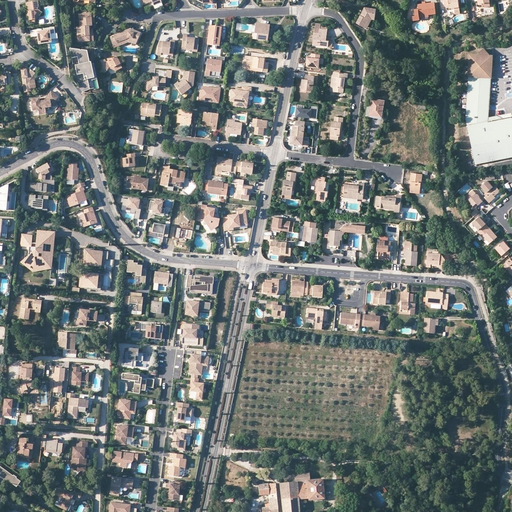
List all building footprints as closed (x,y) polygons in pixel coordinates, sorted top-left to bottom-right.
[(460,15),(458,0),(444,0),(445,8),(450,7),(450,10),(455,10),(455,11),(455,15),(460,15)] [(37,13),(40,10),(38,9),(39,8),(38,1),(26,3),(27,8),(28,7),(28,13),(29,17),(30,21),(36,21),(37,21),(41,16),(37,13)] [(420,22),(420,19),(419,17),(429,16),(436,15),(435,4),(426,5),(422,5),(418,6),(419,11),(415,11),(415,17),(413,17),(414,22),(420,22)] [(366,7),(357,23),(364,28),(368,20),(366,19),(367,16),(376,18),(377,10),(366,7)] [(92,27),(92,24),(92,15),(80,15),(80,28),(89,27),(92,27)] [(375,20),(376,18),(367,16),(366,19),(368,20),(364,28),(367,29),(372,20),(375,20)] [(327,41),(327,37),(328,30),(320,29),(321,25),(316,24),(314,45),(329,47),(329,41),(327,41)] [(219,37),(220,37),(221,27),(210,25),(207,44),(218,45),(219,37)] [(271,27),(257,25),(256,35),(258,35),(258,40),(269,42),(271,27)] [(89,27),(80,28),(78,28),(78,42),(90,42),(90,32),(89,27)] [(51,35),(55,35),(54,28),(44,30),(45,31),(42,31),(42,30),(31,31),(32,38),(38,37),(39,45),(49,44),(52,40),(51,35)] [(132,39),(137,41),(140,34),(130,29),(113,36),(116,43),(127,39),(132,39)] [(194,42),(195,39),(187,38),(187,35),(183,35),(181,48),(193,50),(193,52),(197,52),(198,42),(194,42)] [(136,44),(137,41),(132,39),(127,39),(116,43),(113,36),(110,37),(114,48),(127,43),(131,42),(136,44)] [(170,43),(162,42),(162,45),(158,45),(157,48),(156,54),(161,55),(161,53),(173,55),(174,41),(170,40),(170,43)] [(80,66),(77,66),(79,76),(85,75),(85,78),(88,78),(89,81),(95,79),(92,64),(91,64),(89,52),(71,49),(73,59),(79,58),(80,66)] [(511,156),(511,116),(485,122),(488,78),(492,78),(493,56),(490,56),(484,49),(480,53),(480,55),(471,55),(467,120),(475,164),(492,161),(511,156)] [(307,59),(306,67),(319,69),(319,65),(323,66),(323,61),(320,60),(321,56),(312,55),(311,59),(307,59)] [(224,64),(225,57),(217,56),(216,61),(209,60),(209,65),(207,64),(205,75),(210,75),(210,71),(221,72),(222,64),(224,64)] [(113,67),(116,72),(123,69),(121,65),(126,63),(123,58),(119,61),(117,57),(113,60),(112,58),(108,60),(109,62),(107,63),(106,61),(101,61),(104,73),(106,73),(110,69),(113,67)] [(250,59),(244,59),(243,67),(263,70),(263,73),(268,73),(270,64),(265,63),(265,60),(250,58),(250,59)] [(29,68),(21,69),(25,91),(30,90),(30,89),(35,88),(34,81),(29,81),(35,73),(29,68)] [(186,81),(184,81),(180,83),(179,82),(175,85),(183,95),(194,87),(195,73),(187,72),(186,77),(186,81)] [(335,83),(334,93),(344,94),(345,80),(347,80),(348,74),(341,73),(333,72),(332,83),(335,83)] [(305,85),(302,85),(302,91),(313,92),(315,77),(306,76),(305,81),(305,85)] [(160,78),(156,78),(156,81),(154,81),(151,80),(144,87),(149,92),(154,88),(167,88),(167,80),(160,80),(160,78)] [(511,112),(489,117),(492,78),(488,78),(485,122),(511,116),(511,112)] [(91,90),(89,81),(80,82),(81,87),(80,88),(83,92),(84,92),(91,90)] [(387,85),(382,83),(375,95),(378,97),(382,92),(386,92),(387,85)] [(219,103),(221,89),(204,87),(204,90),(201,90),(200,100),(205,101),(206,98),(214,99),(214,102),(219,103)] [(239,91),(232,90),(230,101),(235,102),(234,106),(244,108),(245,103),(248,104),(249,93),(251,93),(252,88),(243,87),(243,90),(243,92),(239,91)] [(40,101),(39,98),(31,100),(33,110),(38,110),(39,114),(46,113),(46,111),(49,110),(49,107),(56,106),(55,101),(58,97),(51,91),(46,97),(44,101),(40,101)] [(371,105),(370,115),(382,117),(385,101),(372,99),(371,105)] [(147,114),(155,115),(161,116),(162,106),(143,104),(142,112),(147,113),(147,114)] [(316,120),(318,108),(311,107),(311,110),(304,109),(305,106),(297,105),(295,118),(316,120)] [(192,111),(179,110),(177,122),(191,124),(192,111)] [(213,124),(213,127),(212,129),(217,130),(219,115),(204,113),(203,122),(213,124)] [(342,129),(343,129),(344,119),(335,118),(334,122),(333,122),(330,140),(339,141),(339,137),(340,137),(342,129)] [(268,121),(253,119),(252,126),(255,127),(254,134),(263,135),(264,128),(266,129),(268,121)] [(230,136),(231,134),(236,134),(238,135),(241,135),(243,124),(236,122),(235,123),(228,122),(226,135),(230,136)] [(294,126),(293,137),(304,138),(306,123),(297,122),(296,127),(294,126)] [(132,145),(142,146),(143,143),(144,138),(146,138),(147,132),(134,130),(133,135),(132,145)] [(293,137),(291,137),(290,143),(303,145),(302,147),(309,148),(310,143),(304,142),(304,138),(293,137)] [(123,159),(124,167),(124,168),(135,167),(134,158),(136,158),(135,154),(127,155),(128,159),(123,159)] [(224,158),(218,157),(216,171),(222,172),(222,171),(236,172),(236,171),(237,163),(232,162),(232,160),(224,159),(224,158)] [(253,164),(237,161),(237,163),(236,171),(240,172),(252,174),(253,164)] [(42,180),(46,180),(46,176),(45,175),(54,170),(52,167),(50,168),(47,163),(36,169),(39,175),(39,179),(42,180)] [(67,180),(77,181),(77,179),(78,180),(79,169),(77,169),(78,165),(69,164),(67,180)] [(182,178),(185,179),(186,173),(170,170),(171,167),(165,166),(161,185),(168,187),(169,184),(175,185),(174,187),(180,188),(181,183),(182,178)] [(297,173),(288,172),(287,181),(285,180),(282,198),(292,199),(293,190),(294,190),(297,173)] [(423,176),(412,174),(410,183),(412,183),(411,190),(420,192),(423,176)] [(134,179),(134,178),(128,177),(127,186),(132,186),(131,189),(147,191),(149,180),(142,179),(141,180),(134,179)] [(326,189),(327,183),(327,182),(325,182),(326,179),(318,178),(316,191),(318,191),(317,201),(326,202),(326,198),(328,198),(329,192),(325,192),(325,189),(326,189)] [(55,185),(55,181),(46,180),(42,180),(42,183),(42,185),(39,184),(39,183),(30,182),(29,190),(29,191),(47,192),(47,191),(51,191),(51,185),(55,185)] [(490,198),(493,195),(499,190),(495,186),(492,189),(491,188),(492,186),(487,180),(481,185),(487,193),(483,196),(489,202),(492,200),(490,198)] [(207,193),(222,195),(224,184),(224,183),(209,181),(209,184),(208,190),(207,193)] [(358,197),(358,200),(363,200),(365,184),(359,184),(359,187),(345,185),(344,194),(354,195),(353,196),(358,197)] [(248,191),(250,191),(252,191),(253,187),(238,185),(237,194),(235,194),(234,199),(249,201),(250,196),(247,196),(248,191)] [(10,189),(11,187),(0,191),(0,211),(8,212),(10,189)] [(85,191),(83,188),(78,189),(76,190),(77,193),(67,197),(71,207),(81,204),(80,203),(86,201),(83,192),(85,191)] [(477,193),(476,193),(472,189),(465,196),(473,205),(476,202),(478,204),(482,201),(479,197),(480,196),(477,193)] [(48,211),(49,196),(43,195),(43,200),(36,199),(37,195),(28,194),(27,205),(31,205),(31,207),(36,207),(36,208),(42,209),(42,210),(48,211)] [(358,202),(358,200),(358,197),(353,196),(354,195),(344,194),(343,200),(358,202)] [(395,209),(395,211),(394,212),(400,213),(402,196),(396,196),(396,199),(377,196),(375,208),(381,209),(381,207),(395,209)] [(140,220),(143,205),(141,205),(142,203),(142,201),(129,199),(122,198),(121,202),(123,202),(123,206),(128,207),(132,208),(136,209),(135,214),(134,219),(140,220)] [(165,214),(166,209),(162,208),(163,203),(151,200),(149,210),(153,211),(155,211),(156,213),(161,214),(165,214)] [(210,229),(215,230),(219,228),(220,220),(214,219),(216,210),(208,209),(208,207),(203,206),(202,209),(201,217),(206,218),(205,222),(210,229)] [(97,224),(93,208),(84,211),(85,214),(80,216),(84,228),(97,224)] [(241,225),(248,224),(247,211),(239,212),(239,215),(229,216),(229,218),(224,219),(226,231),(231,231),(231,229),(235,228),(241,228),(241,227),(241,225)] [(478,229),(476,230),(479,233),(485,228),(483,225),(485,223),(478,215),(471,221),(474,225),(478,229)] [(282,229),(282,230),(293,232),(295,222),(284,220),(284,219),(274,217),(273,227),(282,229)] [(304,225),(301,240),(307,241),(317,242),(319,228),(317,228),(318,223),(305,221),(305,225),(304,225)] [(168,237),(170,228),(165,227),(166,225),(154,223),(153,228),(153,232),(159,234),(159,237),(163,238),(164,236),(168,237)] [(346,225),(342,229),(345,233),(365,235),(366,227),(346,225)] [(483,235),(486,239),(489,242),(496,236),(490,228),(488,230),(485,228),(479,233),(481,236),(483,235)] [(330,246),(339,247),(340,247),(341,241),(341,232),(331,231),(331,233),(330,246)] [(34,273),(53,269),(56,234),(39,232),(38,245),(33,245),(33,248),(30,248),(30,257),(22,264),(34,273)] [(338,250),(339,247),(330,246),(331,233),(329,233),(328,249),(338,250)] [(33,248),(33,245),(34,236),(22,234),(21,247),(30,248),(33,248)] [(502,240),(494,247),(504,258),(510,253),(507,250),(510,248),(502,240)] [(287,254),(286,256),(291,256),(292,248),(291,248),(291,244),(288,243),(283,242),(283,243),(272,241),(271,250),(273,251),(273,253),(287,254)] [(388,241),(380,241),(379,245),(378,245),(377,251),(379,252),(379,256),(384,256),(383,258),(390,258),(391,251),(389,251),(389,245),(387,245),(388,241)] [(407,251),(406,258),(406,265),(417,266),(418,252),(417,252),(418,243),(406,241),(405,251),(407,251)] [(83,250),(81,267),(103,269),(104,258),(109,258),(110,252),(83,250)] [(439,265),(439,267),(439,268),(445,268),(446,260),(442,254),(439,254),(433,254),(428,253),(427,267),(431,267),(431,266),(431,264),(439,265)] [(502,266),(506,270),(507,269),(511,274),(511,256),(510,259),(509,258),(506,262),(502,266)] [(147,278),(147,271),(142,270),(143,268),(138,267),(138,264),(134,263),(135,261),(129,260),(128,269),(133,269),(133,271),(137,272),(137,273),(137,276),(142,276),(142,278),(147,278)] [(72,293),(79,294),(80,289),(102,291),(104,274),(82,272),(81,277),(78,277),(76,288),(73,288),(72,293)] [(172,287),(174,275),(170,274),(170,275),(168,275),(169,274),(156,272),(155,282),(169,284),(168,286),(172,287)] [(214,278),(195,276),(195,280),(192,280),(192,276),(188,276),(187,288),(190,289),(190,292),(195,291),(208,292),(209,285),(214,285),(214,278)] [(272,291),(278,292),(279,280),(272,280),(272,281),(268,281),(268,283),(265,283),(263,283),(263,293),(267,293),(271,293),(272,291)] [(304,293),(304,295),(307,295),(308,285),(308,283),(300,282),(295,282),(292,282),(291,292),(304,293)] [(195,291),(190,292),(190,293),(211,295),(212,292),(213,292),(214,285),(209,285),(208,292),(195,291)] [(318,288),(317,286),(308,285),(307,295),(312,295),(312,297),(322,298),(323,288),(318,288)] [(381,295),(373,294),(373,304),(385,305),(386,300),(390,300),(391,291),(386,290),(386,293),(382,292),(381,295)] [(410,311),(410,315),(414,315),(415,304),(412,304),(413,295),(409,294),(409,293),(401,292),(400,302),(401,302),(401,306),(400,310),(410,311)] [(440,293),(436,293),(427,292),(426,303),(442,305),(441,309),(447,309),(449,295),(443,295),(443,293),(440,293)] [(138,311),(143,312),(144,300),(141,300),(141,298),(143,298),(143,294),(131,293),(131,297),(126,296),(125,305),(130,305),(130,304),(138,305),(138,311)] [(153,297),(151,313),(157,313),(162,314),(162,308),(163,304),(160,304),(160,302),(159,302),(160,298),(153,297)] [(41,301),(23,299),(20,318),(28,319),(30,309),(35,310),(35,312),(40,313),(41,301)] [(200,303),(188,302),(187,315),(198,317),(199,309),(210,311),(211,304),(203,303),(203,304),(201,304),(201,306),(199,306),(200,303)] [(279,316),(279,318),(285,319),(286,311),(286,307),(277,306),(273,305),(266,304),(266,309),(273,309),(272,315),(279,316)] [(166,309),(162,308),(162,314),(157,313),(156,316),(165,317),(166,309)] [(98,312),(80,309),(79,319),(78,319),(77,324),(86,326),(87,320),(97,321),(98,312)] [(317,311),(318,310),(307,309),(306,317),(316,318),(316,320),(316,324),(322,324),(322,321),(326,321),(327,312),(323,312),(317,311)] [(355,326),(355,328),(359,328),(359,326),(360,315),(341,313),(340,324),(347,325),(355,326)] [(370,327),(379,328),(380,317),(375,316),(371,316),(360,315),(359,326),(370,327)] [(435,325),(440,326),(441,320),(425,318),(424,333),(434,334),(435,325)] [(163,334),(164,326),(156,325),(143,323),(142,330),(147,331),(147,338),(155,339),(155,333),(162,333),(163,334)] [(197,339),(197,331),(199,332),(200,326),(186,325),(186,331),(185,330),(185,334),(184,338),(183,338),(183,345),(198,346),(199,339),(197,339)] [(57,348),(64,349),(63,357),(76,357),(77,349),(75,349),(75,344),(72,344),(73,339),(76,339),(76,334),(66,333),(67,333),(58,332),(57,348)] [(147,363),(148,354),(138,353),(138,350),(129,349),(128,353),(126,352),(125,359),(123,358),(122,366),(132,367),(132,361),(136,362),(147,363)] [(16,361),(16,358),(16,353),(9,352),(8,360),(16,361)] [(192,363),(190,374),(193,374),(199,375),(200,365),(208,366),(209,365),(210,358),(210,357),(201,356),(195,356),(192,355),(192,360),(192,363)] [(27,387),(33,385),(31,378),(33,365),(22,363),(21,375),(23,376),(22,380),(18,381),(20,387),(21,386),(23,391),(27,390),(27,387)] [(81,367),(74,367),(72,385),(81,385),(81,381),(87,381),(87,373),(80,372),(81,367)] [(66,368),(56,368),(55,380),(55,392),(63,392),(63,380),(65,380),(66,368)] [(140,376),(123,374),(122,380),(135,381),(134,393),(140,394),(141,390),(146,391),(146,387),(147,380),(142,380),(139,379),(140,376)] [(199,379),(192,378),(192,382),(193,383),(192,385),(192,387),(192,392),(198,392),(197,396),(203,396),(205,384),(199,383),(199,379)] [(89,399),(75,398),(76,393),(67,393),(67,397),(71,398),(69,417),(77,418),(78,406),(88,407),(89,399)] [(17,401),(5,400),(4,417),(11,417),(12,409),(16,409),(17,401)] [(136,411),(137,403),(120,401),(118,418),(127,419),(128,411),(131,411),(132,410),(136,411)] [(190,404),(177,403),(177,408),(178,408),(177,414),(177,417),(177,420),(179,421),(185,421),(186,417),(192,418),(193,410),(189,409),(190,404)] [(135,414),(136,411),(132,410),(131,411),(128,411),(127,419),(130,420),(131,414),(135,414)] [(134,435),(134,428),(119,426),(116,444),(126,445),(127,438),(128,434),(134,435)] [(193,430),(183,429),(182,434),(178,434),(178,436),(177,437),(175,437),(173,447),(179,448),(178,450),(186,451),(187,441),(184,440),(185,436),(189,436),(192,437),(193,430)] [(31,451),(33,452),(34,446),(28,445),(29,440),(22,439),(19,456),(24,457),(30,458),(31,451)] [(58,441),(47,440),(46,448),(45,451),(62,453),(63,444),(58,444),(58,441)] [(88,449),(78,449),(74,448),(73,458),(75,459),(74,469),(82,470),(82,465),(87,465),(87,459),(85,459),(85,454),(87,454),(88,449)] [(32,460),(33,452),(31,451),(30,458),(24,457),(24,459),(32,460)] [(139,455),(115,452),(113,463),(121,463),(121,467),(127,468),(128,463),(132,464),(134,461),(138,462),(139,455)] [(181,459),(182,455),(171,453),(171,458),(175,458),(174,467),(171,466),(170,476),(175,476),(175,473),(180,473),(181,468),(186,468),(187,460),(183,459),(181,459)] [(82,470),(74,469),(75,459),(73,458),(72,471),(86,472),(87,465),(82,465),(82,470)] [(14,477),(0,466),(0,475),(10,483),(9,484),(13,486),(13,485),(18,479),(14,477)] [(296,482),(280,483),(282,511),(299,511),(299,499),(308,498),(308,500),(324,499),(323,480),(309,481),(309,473),(295,475),(296,482)] [(0,477),(9,484),(10,483),(0,475),(0,477)] [(133,487),(134,480),(113,477),(111,495),(117,496),(118,486),(133,487)] [(22,483),(18,479),(13,485),(18,489),(22,483)] [(180,485),(167,484),(167,488),(171,488),(170,494),(169,493),(168,499),(179,500),(180,495),(179,495),(180,485)] [(278,511),(276,484),(259,485),(260,496),(269,495),(270,507),(263,508),(263,511),(259,511),(278,511)] [(117,496),(120,496),(121,488),(133,489),(133,487),(118,486),(117,496)] [(77,497),(82,499),(84,494),(77,490),(76,493),(72,491),(69,489),(68,492),(61,489),(58,496),(64,499),(60,508),(67,511),(74,497),(77,498),(77,497)] [(131,506),(112,503),(110,511),(137,511),(138,509),(131,508),(131,506)]
